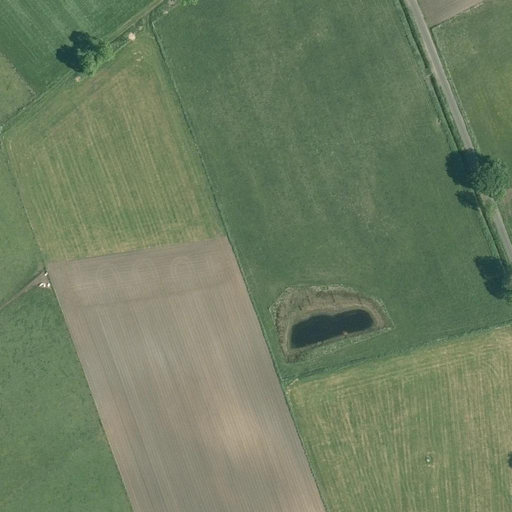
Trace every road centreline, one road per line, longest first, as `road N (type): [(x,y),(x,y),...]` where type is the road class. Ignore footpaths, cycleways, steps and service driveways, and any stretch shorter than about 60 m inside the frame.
road 1 (unclassified): [(410,0),(511,260)]
road 2 (track): [(175,0),(0,140)]
